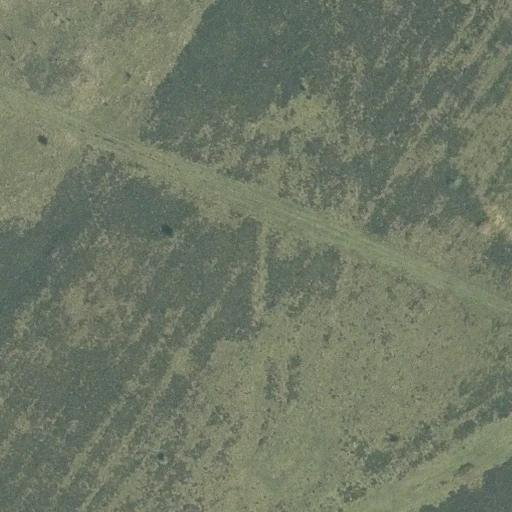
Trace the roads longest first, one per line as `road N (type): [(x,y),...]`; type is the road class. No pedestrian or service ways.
road 1 (track): [(511,309),(0,95)]
road 2 (track): [(368,511),(511,442)]
